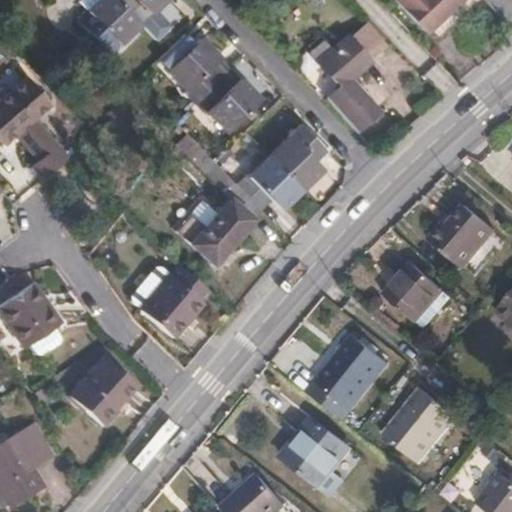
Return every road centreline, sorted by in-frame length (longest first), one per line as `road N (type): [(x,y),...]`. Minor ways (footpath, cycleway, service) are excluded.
road 1 (tertiary): [(386,186),(105,511)]
road 2 (unclassified): [(386,186),(210,0)]
road 3 (tertiary): [(511,73),(386,186)]
